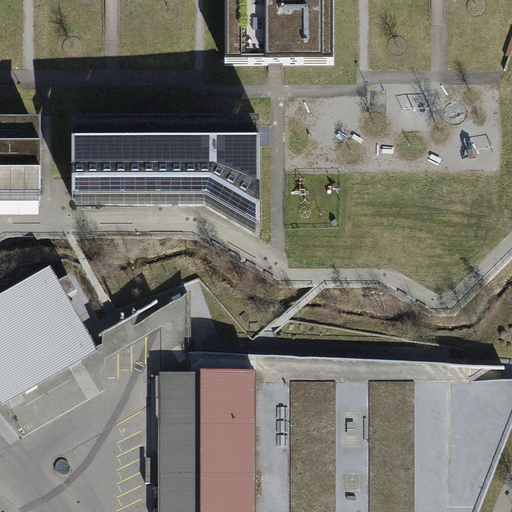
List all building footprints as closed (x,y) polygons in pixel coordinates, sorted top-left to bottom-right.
[(224,0),(224,61),(332,62),(332,0),(224,0)] [(260,119),(72,121),(73,197),(205,200),(259,231),(260,119)] [(0,198),(4,196),(41,197),(41,158),(41,149),(33,149),(34,123),(0,123),(0,198)] [(48,272),(0,298),(0,399),(4,406),(95,354),(48,272)] [(435,511),(435,365),(273,358),(271,511),(435,511)] [(255,511),(256,374),(159,374),(159,388),(159,511),(255,511)]
